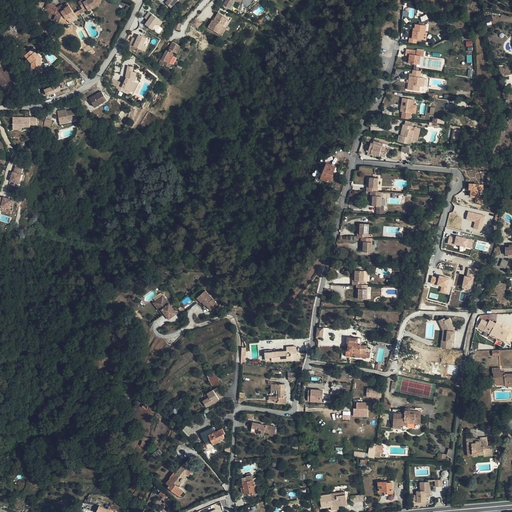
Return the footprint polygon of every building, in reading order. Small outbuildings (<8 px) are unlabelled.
[(82,8),(84,11),(88,9),(88,10),(92,8),(92,7),(96,5),(98,6),(101,0),(100,0),(86,0),(83,2),(82,0),(81,0),(78,2),(82,8)] [(226,0),(223,5),(230,9),(234,0),(240,3),(242,0),(226,0)] [(234,0),(230,9),(234,11),(237,8),(240,3),(234,0)] [(50,12),(54,6),(48,3),(44,10),(50,12)] [(63,24),(66,19),(70,16),(71,18),(76,15),(74,13),(68,3),(63,6),(65,9),(61,11),(59,13),(58,12),(56,15),(54,20),(63,24)] [(65,9),(63,6),(62,4),(57,7),(56,11),(58,12),(59,13),(61,11),(65,9)] [(76,16),(84,11),(82,8),(74,13),(76,15),(76,16)] [(148,11),(144,18),(147,20),(144,24),(159,34),(163,28),(159,26),(163,22),(148,11)] [(208,27),(218,33),(222,25),(223,26),(228,18),(219,12),(214,21),(213,20),(208,27)] [(223,26),(226,28),(231,18),(229,16),(228,18),(223,26)] [(203,23),(195,18),(190,24),(198,28),(203,23)] [(418,39),(422,39),(427,40),(427,32),(426,32),(427,25),(416,24),(415,31),(413,30),(412,38),(410,38),(409,42),(417,43),(417,39),(418,39)] [(145,44),(147,38),(133,34),(129,46),(145,51),(147,45),(145,44)] [(174,42),(171,48),(172,48),(170,52),(169,51),(168,50),(163,59),(166,61),(164,64),(170,67),(172,64),(170,62),(174,54),(173,54),(175,51),(178,53),(181,46),(174,42)] [(32,63),(32,68),(36,69),(35,74),(43,74),(43,65),(41,65),(41,57),(36,51),(37,50),(34,47),(25,55),(32,63)] [(414,70),(419,71),(420,64),(421,56),(424,56),(425,51),(417,50),(407,49),(406,55),(410,55),(409,63),(415,64),(414,70)] [(116,88),(121,91),(123,87),(127,89),(131,91),(136,82),(135,82),(137,72),(133,72),(134,67),(128,66),(126,77),(127,78),(124,84),(119,81),(116,88)] [(4,73),(0,67),(0,83),(3,87),(9,83),(13,80),(15,82),(18,80),(9,69),(4,73)] [(421,77),(421,71),(419,71),(414,70),(413,70),(412,76),(410,76),(408,89),(419,91),(421,77)] [(58,84),(43,90),(46,96),(61,90),(58,84)] [(101,92),(89,99),(95,108),(98,105),(103,103),(107,100),(101,92)] [(403,112),(401,118),(410,119),(411,113),(412,113),(414,100),(403,98),(401,111),(403,112)] [(77,119),(75,109),(67,111),(67,109),(58,111),(60,121),(68,119),(69,121),(77,119)] [(14,118),(14,127),(23,127),(31,127),(31,125),(38,125),(37,118),(14,118)] [(53,121),(46,120),(44,127),(51,128),(53,121)] [(412,126),(405,125),(403,124),(401,135),(399,135),(398,142),(411,145),(414,131),(412,130),(413,127),(412,126)] [(371,143),(369,149),(372,150),(371,154),(379,156),(379,155),(385,157),(387,150),(385,149),(385,147),(383,146),(383,144),(388,145),(389,141),(375,137),(373,143),(371,143)] [(327,163),(321,178),(331,182),(334,176),(332,176),(336,167),(327,163)] [(21,169),(14,166),(12,172),(11,172),(8,181),(17,184),(20,174),(19,174),(21,169)] [(369,188),(367,187),(367,191),(371,192),(378,192),(379,178),(370,177),(369,188)] [(378,192),(371,192),(371,196),(373,196),(372,206),(376,206),(381,206),(382,192),(378,192)] [(3,199),(0,198),(0,205),(1,206),(0,207),(10,210),(12,201),(3,198),(3,199)] [(381,206),(376,206),(376,215),(384,215),(384,210),(384,207),(381,206)] [(357,234),(357,238),(361,238),(368,238),(369,224),(360,223),(360,234),(357,234)] [(449,235),(448,244),(472,248),(473,239),(449,235)] [(361,238),(361,241),(364,242),(363,252),(372,252),(373,238),(368,238),(361,238)] [(499,266),(505,269),(508,261),(502,259),(499,266)] [(466,268),(462,288),(471,290),(475,269),(466,268)] [(355,281),(353,281),(353,285),(357,285),(364,285),(364,271),(356,270),(355,281)] [(446,294),(450,279),(432,274),(430,284),(441,286),(440,292),(446,294)] [(357,285),(356,288),(359,288),(358,299),(367,299),(368,285),(364,285),(357,285)] [(204,287),(195,294),(199,299),(200,298),(203,302),(204,302),(209,308),(216,302),(204,287)] [(160,291),(152,297),(162,310),(166,315),(174,309),(169,302),(167,300),(160,291)] [(160,311),(162,310),(152,297),(150,299),(160,311)] [(442,340),(441,348),(451,348),(452,341),(453,341),(454,331),(448,318),(444,320),(446,324),(441,326),(443,330),(442,340)] [(505,342),(506,340),(510,332),(495,324),(496,323),(492,321),(488,328),(492,330),(490,333),(497,337),(505,342)] [(495,324),(510,332),(511,329),(497,321),(496,323),(495,324)] [(348,351),(346,351),(346,356),(351,357),(351,355),(360,356),(360,357),(369,358),(370,353),(366,352),(367,345),(361,345),(361,343),(362,343),(362,338),(358,338),(348,337),(348,338),(347,338),(346,338),(346,341),(346,342),(347,342),(347,343),(348,343),(348,347),(348,351)] [(296,346),(287,347),(287,351),(278,351),(272,351),(272,350),(265,351),(266,360),(272,360),(272,361),(291,360),(292,360),(299,359),(300,359),(299,355),(297,355),(296,346)] [(505,385),(505,387),(511,386),(511,373),(505,374),(505,371),(500,371),(500,367),(491,368),(491,372),(493,372),(493,376),(488,376),(488,383),(491,383),(492,385),(505,385)] [(208,378),(212,387),(219,383),(215,375),(208,378)] [(275,384),(275,390),(279,390),(279,394),(278,395),(277,395),(276,396),(276,397),(269,397),(269,401),(278,401),(278,404),(286,404),(286,397),(285,397),(285,384),(275,384)] [(323,398),(323,390),(312,390),(311,394),(308,394),(308,399),(311,399),(311,401),(321,402),(321,398),(323,398)] [(366,398),(380,399),(381,391),(367,390),(366,398)] [(207,407),(219,400),(216,394),(203,401),(207,407)] [(368,402),(356,402),(356,415),(368,415),(368,402)] [(405,414),(394,413),(393,428),(401,428),(402,425),(405,425),(405,423),(408,424),(408,422),(421,423),(422,409),(405,408),(405,410),(405,414)] [(269,433),(275,434),(276,427),(253,422),(251,432),(264,435),(265,432),(265,430),(269,431),(269,433)] [(196,433),(188,424),(182,429),(191,438),(196,433)] [(216,431),(214,427),(206,431),(201,433),(208,449),(214,446),(213,445),(221,441),(221,440),(225,438),(223,434),(225,433),(223,428),(216,431)] [(484,453),(484,455),(484,456),(493,455),(492,445),(488,445),(487,438),(476,439),(476,438),(466,438),(468,456),(473,455),(472,454),(478,454),(484,453)] [(370,443),(367,456),(380,459),(383,446),(370,443)] [(152,454),(156,458),(162,453),(159,449),(152,454)] [(184,463),(176,473),(174,472),(170,477),(171,478),(166,483),(169,486),(167,488),(179,497),(184,491),(178,486),(182,481),(183,481),(184,481),(184,480),(184,479),(183,478),(186,474),(187,475),(188,475),(193,470),(189,467),(184,463)] [(242,482),(245,494),(250,493),(252,492),(252,494),(260,492),(258,483),(254,484),(252,475),(247,476),(248,481),(242,482)] [(378,482),(379,488),(380,488),(380,491),(385,491),(385,493),(393,493),(393,482),(387,482),(387,481),(378,482)] [(417,495),(417,501),(417,502),(427,502),(427,497),(427,493),(429,493),(429,482),(420,482),(420,491),(417,491),(417,495)] [(337,496),(336,493),(331,494),(333,506),(331,506),(331,510),(339,509),(338,506),(347,504),(346,494),(337,496)] [(168,498),(165,501),(164,503),(169,507),(173,502),(168,498)]
